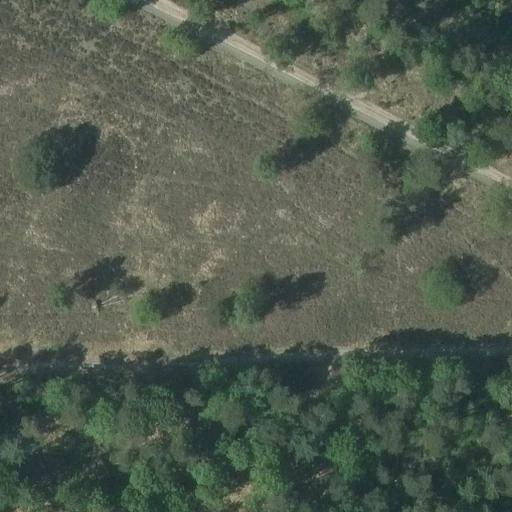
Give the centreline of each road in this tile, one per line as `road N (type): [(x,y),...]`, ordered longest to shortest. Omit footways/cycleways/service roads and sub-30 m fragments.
road 1 (track): [(0,365),(511,344)]
road 2 (track): [(153,0),(511,184)]
